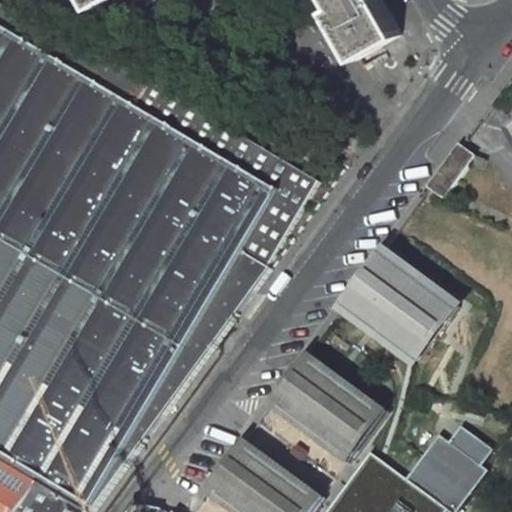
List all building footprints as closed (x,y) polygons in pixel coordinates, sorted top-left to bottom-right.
[(383,0),(335,0),(338,5),(332,9),(360,59),(404,34),(383,0)] [(0,511),(96,511),(274,270),(271,268),(320,180),(155,84),(159,76),(80,40),(0,3),(0,511)] [(478,157),(463,146),(431,189),(446,200),(478,157)] [(431,369),(480,302),(398,243),(349,310),(431,369)] [(384,415),(316,366),(300,388),(313,398),(299,417),(354,456),(384,415)] [(453,445),(441,462),(471,484),(483,468),(453,445)] [(375,454),(331,511),(450,511),(452,510),(375,454)] [(223,493),(248,511),(313,511),(321,502),(266,462),(252,481),(239,472),(223,493)]
